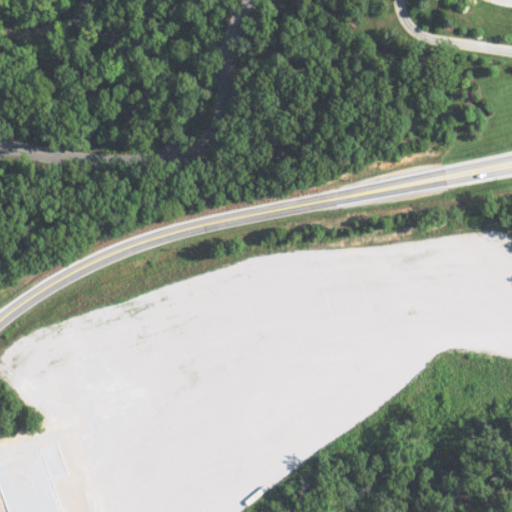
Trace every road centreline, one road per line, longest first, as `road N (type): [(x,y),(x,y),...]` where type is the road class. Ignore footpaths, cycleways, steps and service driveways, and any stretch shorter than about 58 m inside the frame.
road 1 (secondary): [(0,317),(54,276),(168,233),(498,165)]
road 2 (residential): [(247,0),(227,39),(202,144),(146,158),(59,159),(0,149)]
